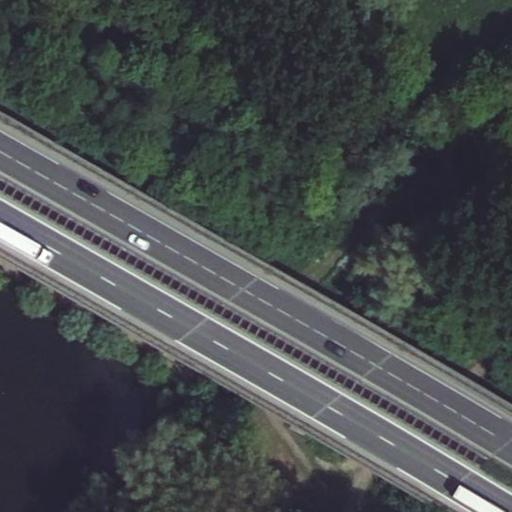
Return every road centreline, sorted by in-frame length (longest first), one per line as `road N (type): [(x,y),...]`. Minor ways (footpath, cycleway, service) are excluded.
road 1 (motorway): [(511,447),(0,156)]
road 2 (motorway): [(0,223),(504,511)]
